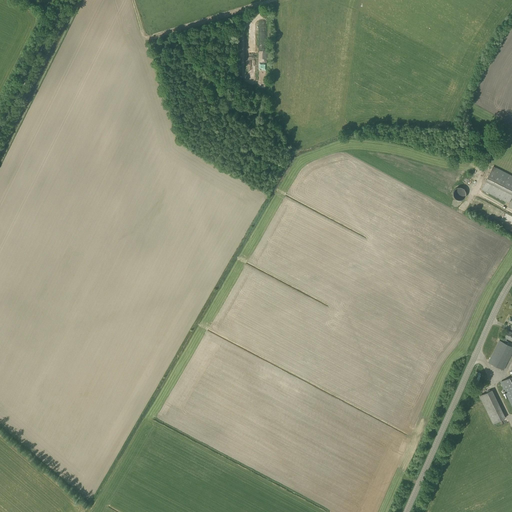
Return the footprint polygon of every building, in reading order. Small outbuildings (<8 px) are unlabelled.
[(511,175),(511,176),(493,167),(482,189),(509,203),(511,196),(511,175)] [(473,188),(476,183),(466,178),(464,183),(473,188)] [(467,193),(466,191),(466,190),(465,188),(464,188),(463,187),(462,186),(461,186),(459,186),(458,186),(457,186),(455,187),(454,188),(454,189),(453,190),(453,191),(453,193),(453,194),(453,196),(454,197),(455,198),(456,199),(457,199),(458,200),(460,200),(461,200),(462,199),(464,198),(465,198),(465,197),(466,196),(466,194),(467,193)] [(508,214),(499,211),(497,217),(506,220),(508,214)] [(511,341),(511,332),(508,331),(502,342),(500,341),(489,362),(503,369),(511,351),(511,346),(504,343),(507,339),(511,341)] [(511,405),(511,376),(501,382),(511,405)] [(491,390),(490,391),(480,396),(487,411),(493,424),(505,418),(499,405),(491,390)]
